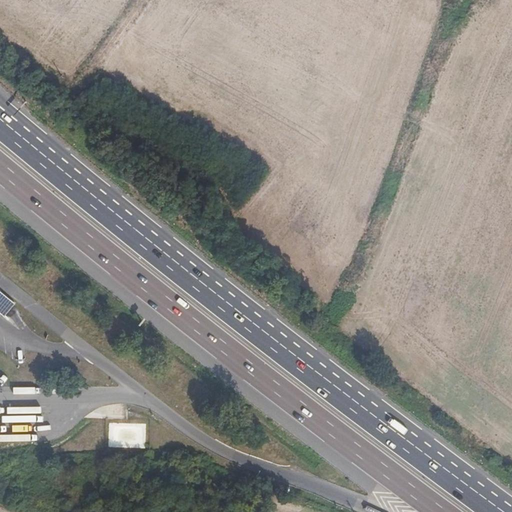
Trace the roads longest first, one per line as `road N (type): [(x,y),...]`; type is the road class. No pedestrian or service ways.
road 1 (motorway): [(501,511),(273,345),(0,122)]
road 2 (motorway): [(0,165),(442,511)]
road 3 (motorway): [(151,399),(219,447),(374,511)]
